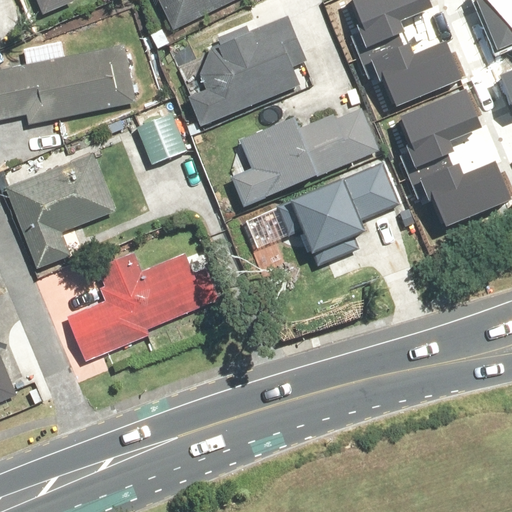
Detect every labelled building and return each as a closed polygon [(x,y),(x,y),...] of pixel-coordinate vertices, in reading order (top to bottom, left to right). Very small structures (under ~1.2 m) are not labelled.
[(33,0),(40,16),(71,3),(69,0),(33,0)] [(154,0),(170,32),(235,0),(248,0),(250,4),(257,0),(154,0)] [(435,0),(361,0),(350,5),(370,50),(403,35),(398,22),(438,5),(435,0)] [(184,98),(196,129),(298,86),(291,69),(304,63),(285,18),(246,34),(244,28),(214,40),(217,47),(212,48),(215,55),(203,59),(196,77),(202,91),(184,98)] [(375,60),(395,105),(469,73),(455,42),(414,59),(409,46),(375,60)] [(24,117),(26,126),(133,104),(121,46),(65,58),(62,43),(21,51),(24,66),(0,70),(0,121),(24,116),(24,117)] [(480,98),(404,125),(421,171),(455,158),(450,145),(491,130),(480,98)] [(313,179),(367,157),(350,113),(333,120),(331,115),(292,131),(287,121),(236,141),(248,170),(227,179),(239,207),(313,177),(313,179)] [(170,115),(134,129),(149,167),(186,152),(170,115)] [(90,155),(2,189),(33,270),(67,257),(58,234),(112,213),(90,155)] [(381,164),(288,203),(315,266),(355,250),(350,237),(358,233),(354,223),(398,205),(381,164)] [(425,182),(442,228),(511,202),(511,184),(506,168),(465,183),(460,169),(425,182)] [(65,318),(83,363),(147,337),(144,331),(203,307),(197,294),(211,288),(204,270),(190,276),(182,256),(140,273),(132,254),(94,269),(102,288),(97,290),(102,303),(65,318)] [(100,288),(93,273),(52,291),(59,306),(100,288)] [(0,402),(14,396),(0,362),(0,402)]
